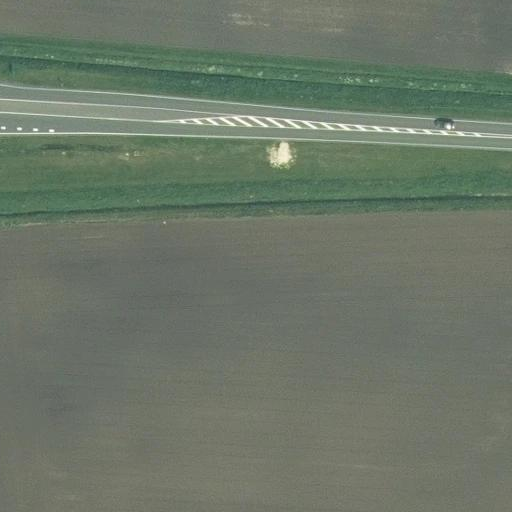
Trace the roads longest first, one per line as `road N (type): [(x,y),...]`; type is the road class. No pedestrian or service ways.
road 1 (primary): [(479,134),(0,93)]
road 2 (primary): [(0,118),(479,134)]
